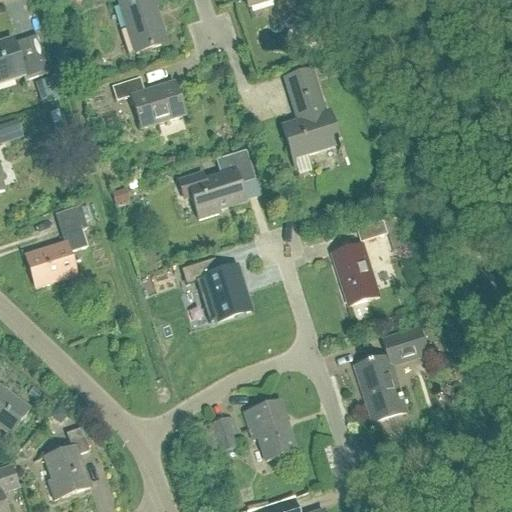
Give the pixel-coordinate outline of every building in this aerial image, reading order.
[(120,7),(127,32),(120,34),(127,57),(135,54),(135,57),(165,47),(154,12),(160,10),(156,0),(138,0),(138,1),(120,7)] [(245,0),(248,11),(282,0),(245,0)] [(48,76),(36,38),(12,45),(11,42),(0,46),(0,86),(22,80),(23,84),(48,76)] [(335,65),(319,70),(321,77),(338,72),(335,65)] [(325,117),(311,74),(284,82),(292,105),(297,104),(303,123),(282,130),(292,162),(336,149),(338,155),(341,155),(328,115),(325,117)] [(34,86),(37,96),(54,90),(51,80),(34,86)] [(144,96),(139,82),(111,91),(115,105),(130,100),(140,131),(184,117),(174,87),(144,96)] [(0,195),(4,195),(1,186),(4,184),(0,169),(0,147),(22,140),(17,125),(1,130),(0,130),(0,195)] [(180,182),(178,186),(184,203),(192,200),(198,220),(199,223),(219,217),(218,214),(245,205),(244,203),(240,188),(239,187),(254,182),(245,154),(220,162),(224,175),(219,177),(204,181),(203,178),(199,175),(180,182)] [(115,208),(129,204),(126,192),(111,196),(115,208)] [(24,260),(35,292),(75,279),(68,257),(81,253),(76,236),(86,233),(79,212),(55,220),(63,247),(24,260)] [(383,223),(357,232),(361,245),(388,236),(389,242),(403,237),(398,219),(383,223)] [(333,258),(349,311),(380,302),(363,249),(333,258)] [(217,326),(250,315),(236,270),(218,276),(214,262),(181,273),(186,288),(203,282),(217,326)] [(373,428),(406,417),(392,371),(419,363),(430,359),(421,332),(383,345),(387,356),(389,361),(356,371),(373,428)] [(0,430),(7,436),(2,442),(6,444),(29,413),(0,391),(0,430)] [(295,455),(278,405),(242,417),(251,444),(256,442),(263,465),(295,455)] [(52,420),(52,432),(64,432),(64,420),(52,420)] [(213,426),(222,454),(235,450),(226,422),(213,426)] [(46,485),(53,504),(89,491),(77,459),(89,455),(80,432),(65,438),(70,452),(43,462),(51,484),(46,485)] [(0,511),(5,511),(1,498),(18,491),(10,470),(0,473),(0,511)]
